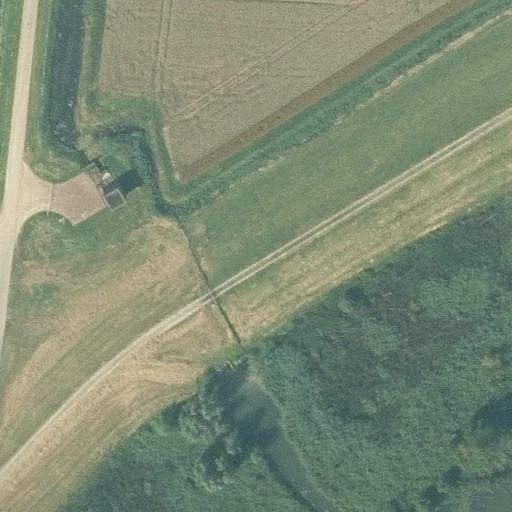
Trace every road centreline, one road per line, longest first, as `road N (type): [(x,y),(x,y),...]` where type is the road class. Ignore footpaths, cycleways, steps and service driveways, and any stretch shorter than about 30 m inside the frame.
road 1 (track): [(0,456),(282,250),(511,125)]
road 2 (unclassified): [(0,354),(36,0)]
